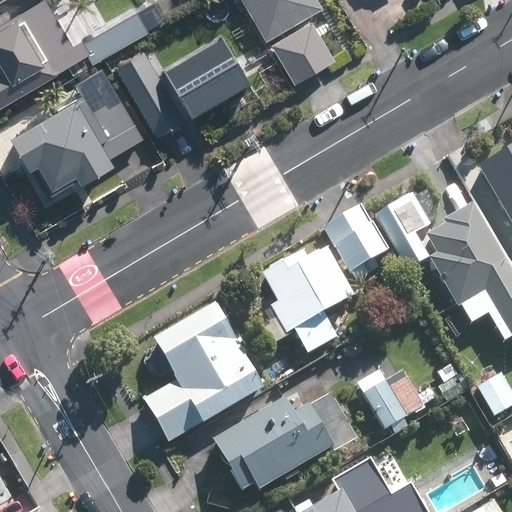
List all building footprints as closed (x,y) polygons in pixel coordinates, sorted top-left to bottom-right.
[(67,40),(43,0),(0,26),(0,109),(80,61),(67,40)] [(306,20),(306,19),(322,10),(315,0),(241,0),(265,43),(306,20)] [(146,33),(136,15),(81,46),(92,64),(146,33)] [(248,85),(220,39),(164,73),(192,119),(248,85)] [(158,139),(184,122),(140,55),(114,72),(158,139)] [(100,145),(106,141),(115,155),(142,140),(121,103),(94,118),(83,99),(10,140),(28,172),(35,168),(50,195),(76,180),(80,187),(113,168),(100,145)] [(511,147),(477,168),(511,226),(511,147)] [(382,238),(405,226),(389,198),(367,210),(382,238)] [(442,221),(445,225),(423,237),(435,256),(427,261),(456,310),(485,293),(511,340),(511,277),(469,205),(442,221)] [(348,275),(387,253),(361,207),(322,229),(348,275)] [(307,355),(337,339),(323,312),(351,296),(326,250),(306,261),(302,253),(260,276),(268,289),(276,304),(269,308),(284,334),(293,329),(307,355)] [(153,341),(177,381),(143,400),(167,442),(201,423),(263,388),(215,305),(153,341)] [(296,371),(282,348),(260,362),(274,384),(296,371)] [(423,405),(401,372),(386,382),(408,415),(423,405)] [(511,405),(511,395),(500,375),(477,389),(494,417),(511,405)] [(382,430),(402,418),(383,384),(362,396),(382,430)] [(239,491),(253,483),(256,489),(331,448),(307,405),(291,413),(284,400),(211,440),(239,491)] [(395,469),(386,454),(353,474),(362,488),(395,469)] [(351,511),(340,491),(302,511),(351,511)]
